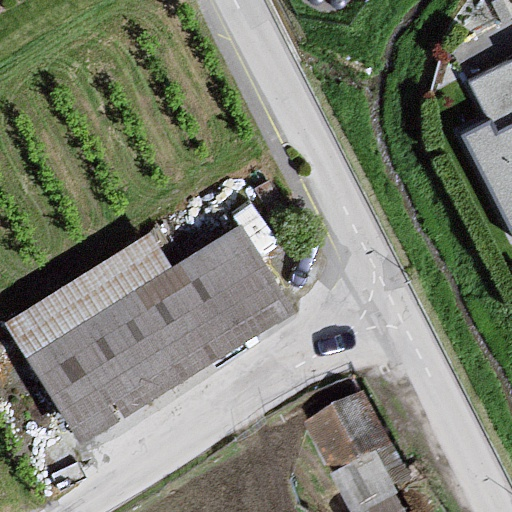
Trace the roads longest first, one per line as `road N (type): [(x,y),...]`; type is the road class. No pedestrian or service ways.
road 1 (residential): [(392,311),(87,511)]
road 2 (tertiary): [(392,311),(235,0)]
road 3 (tertiary): [(488,511),(392,311)]
